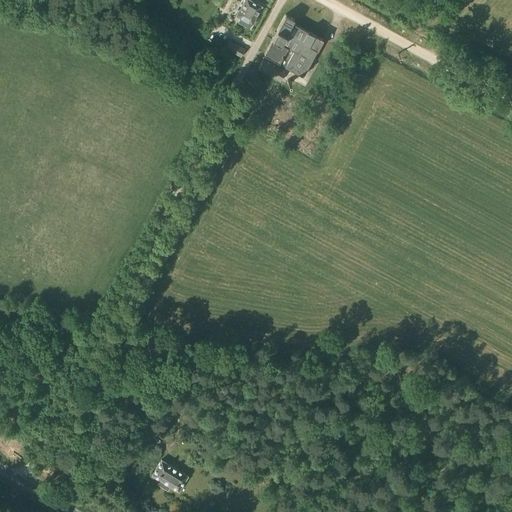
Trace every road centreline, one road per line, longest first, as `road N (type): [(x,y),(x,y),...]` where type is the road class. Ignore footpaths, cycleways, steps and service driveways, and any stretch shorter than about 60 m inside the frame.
road 1 (unclassified): [(13,483),(282,0)]
road 2 (track): [(511,99),(325,0)]
